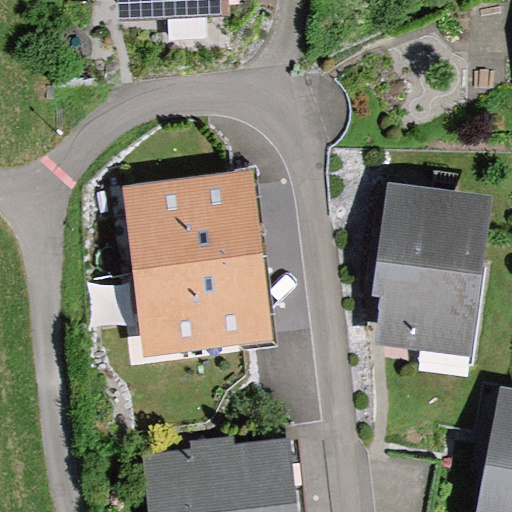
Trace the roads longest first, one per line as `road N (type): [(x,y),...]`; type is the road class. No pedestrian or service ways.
road 1 (residential): [(351,511),(324,273),(283,96),(169,93),(122,108),(64,153),(52,196)]
road 2 (residential): [(52,196),(44,308),(66,511)]
